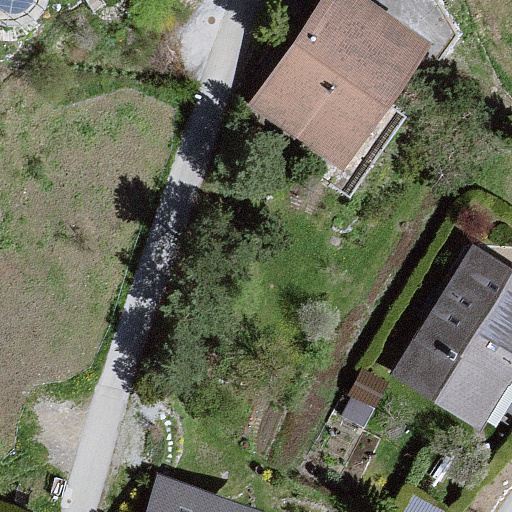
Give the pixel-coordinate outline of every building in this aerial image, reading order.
[(0,0),(39,12),(40,0),(0,0)] [(349,0),(310,0),(233,108),(332,170),(416,43),(349,0)] [(511,276),(461,246),(383,374),(474,424),(511,358),(511,276)] [(159,468),(143,511),(266,511),(269,507),(159,468)] [(473,511),(411,490),(403,511),(473,511)]
